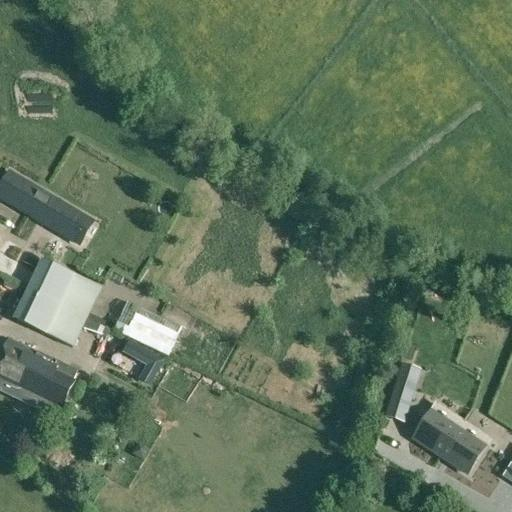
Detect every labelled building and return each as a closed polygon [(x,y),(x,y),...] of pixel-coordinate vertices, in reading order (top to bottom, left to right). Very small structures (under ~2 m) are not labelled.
[(89,223),(80,217),(11,176),(0,193),(0,199),(76,245),(89,223)] [(17,322),(46,336),(73,279),(74,278),(45,264),(17,322)] [(24,404),(56,419),(61,409),(76,376),(56,367),(58,363),(8,341),(0,358),(0,390),(24,402),(24,404)] [(164,364),(130,344),(124,355),(148,368),(140,381),(151,388),(164,364)] [(404,423),(414,391),(395,385),(385,417),(404,423)] [(441,457),(463,423),(436,405),(414,439),(441,457)] [(463,423),(441,457),(469,475),(491,442),(463,423)]
